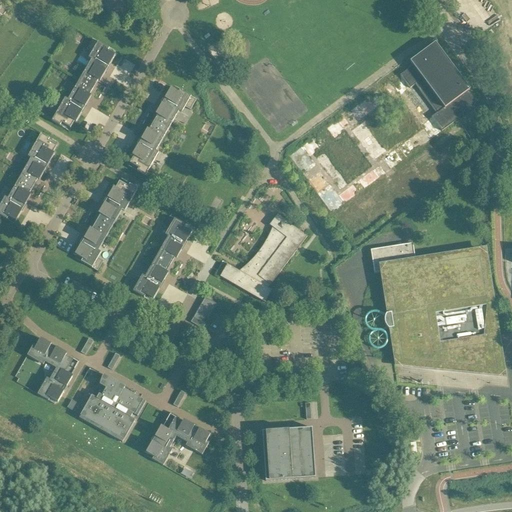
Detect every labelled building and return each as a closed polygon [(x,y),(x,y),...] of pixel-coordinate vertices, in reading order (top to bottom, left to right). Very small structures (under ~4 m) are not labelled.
[(467,34),(475,28),(477,27),(460,3),(450,10),(467,34)] [(65,98),(52,121),(60,126),(61,123),(70,129),(74,122),(76,123),(91,96),(89,95),(98,81),(100,82),(115,56),(108,51),(109,49),(93,39),(87,49),(92,53),(89,58),(91,60),(68,100),(65,98)] [(400,74),(289,156),(331,213),(442,131),(454,122),(456,124),(472,112),(479,106),(468,91),(470,90),(435,43),(410,62),(413,66),(400,75),(400,74)] [(190,110),(196,100),(180,90),(178,93),(171,88),(155,115),(157,116),(149,130),(147,129),(132,156),(134,157),(130,164),(138,169),(137,171),(145,176),(158,153),(156,151),(179,111),(182,113),(185,107),(190,110)] [(0,201),(0,215),(7,220),(8,217),(16,222),(31,195),(29,194),(38,180),(39,181),(54,154),(53,153),(57,146),(48,141),(49,139),(41,134),(28,157),(31,159),(8,198),(5,197),(2,202),(0,201)] [(124,212),(138,189),(129,184),(128,187),(119,182),(115,189),(113,188),(98,214),(100,215),(92,230),(90,229),(75,255),(82,259),(81,262),(97,271),(103,261),(98,258),(101,252),(99,251),(122,210),(124,212)] [(239,271),(238,270),(227,264),(220,277),(265,303),(272,290),(268,288),(307,237),(277,214),(269,225),(272,227),(270,232),(267,240),(261,249),(253,258),(246,266),(239,271)] [(184,228),(186,226),(174,219),(170,217),(164,227),(168,230),(165,235),(168,237),(145,277),(142,275),(139,281),(134,278),(128,289),(133,292),(144,298),(145,295),(153,300),(168,273),(166,272),(175,258),(177,259),(192,232),(184,228)] [(379,264),(415,258),(413,244),(371,250),(374,273),(380,272),(379,264)] [(497,336),(497,335),(484,251),(416,261),(415,258),(379,264),(380,272),(383,272),(389,314),(387,315),(389,329),(391,329),(396,360),(429,363),(430,367),(440,368),(440,364),(482,368),(485,338),(497,336)] [(217,304),(206,298),(205,297),(193,318),(191,322),(203,329),(205,325),(217,304)] [(72,359),(66,356),(67,354),(59,349),(40,339),(36,346),(34,345),(33,345),(27,356),(35,361),(43,365),(45,362),(56,369),(49,380),(47,379),(42,386),(38,394),(37,395),(48,401),(49,401),(50,398),(58,403),(61,396),(68,385),(73,376),(71,375),(79,362),(79,361),(73,357),(72,359)] [(85,355),(93,341),(89,339),(81,353),(85,355)] [(112,370),(120,356),(115,354),(108,368),(112,370)] [(124,389),(125,387),(104,375),(102,378),(99,385),(99,393),(99,395),(97,398),(92,396),(80,416),(124,441),(135,420),(131,418),(133,414),(135,415),(143,400),(124,389)] [(177,407),(185,394),(181,391),(173,405),(177,407)] [(210,435),(191,425),(183,420),(182,422),(176,418),(177,417),(171,413),(163,427),(161,426),(156,434),(152,442),(150,446),(146,453),(154,457),(152,459),(152,460),(163,466),(168,458),(172,450),(170,448),(176,437),(187,443),(186,446),(193,451),(202,455),(208,444),(206,443),(210,435)] [(265,481),(315,478),(312,428),(300,429),(300,431),(295,431),(295,429),(262,432),(265,481)]
